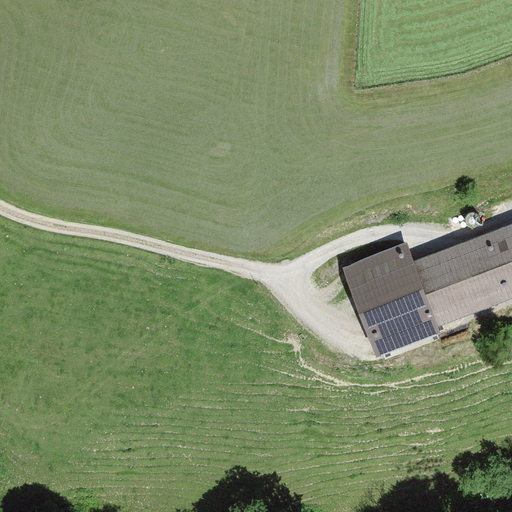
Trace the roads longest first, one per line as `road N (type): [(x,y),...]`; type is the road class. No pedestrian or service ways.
road 1 (track): [(340,247),(283,278),(56,230),(0,210)]
road 2 (unclassified): [(511,210),(439,234),(400,229),(340,247)]
